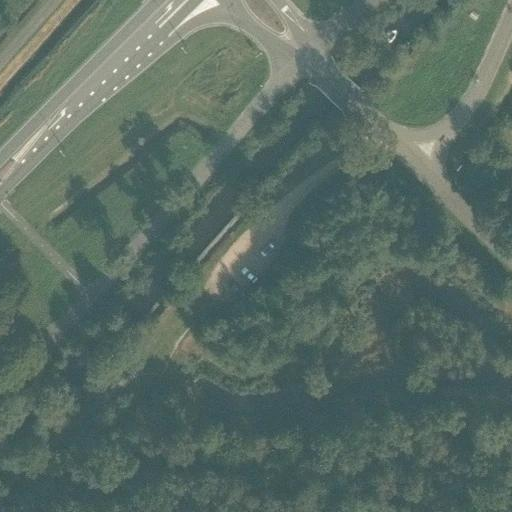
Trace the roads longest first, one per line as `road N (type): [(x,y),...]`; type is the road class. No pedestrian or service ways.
road 1 (unclassified): [(0,382),(92,296),(306,57)]
road 2 (track): [(144,357),(204,414),(238,426),(423,398),(470,395),(511,405)]
road 3 (trunk): [(0,194),(196,0)]
road 4 (track): [(209,289),(380,130)]
road 5 (trunk): [(160,0),(0,160)]
road 6 (track): [(0,491),(144,357)]
road 7 (unclassified): [(413,164),(465,109),(511,17)]
road 8 (unclassified): [(413,164),(306,57)]
road 9 (unclassified): [(511,259),(413,164)]
